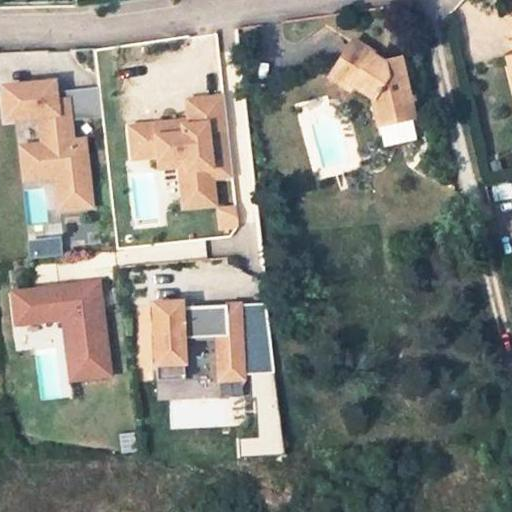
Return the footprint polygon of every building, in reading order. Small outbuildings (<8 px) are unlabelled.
[(373,103),(379,129),(414,122),(402,65),(386,68),(372,63),(374,61),(354,47),(329,82),(349,96),(352,91),(373,103)] [(48,81),(0,84),(0,115),(32,114),(34,143),(28,144),(30,172),(49,171),(51,206),(84,204),(80,138),(68,138),(67,119),(65,100),(49,101),(48,81)] [(151,113),(125,115),(127,148),(128,148),(128,149),(153,147),(154,151),(180,149),(181,167),(186,166),(187,184),(207,182),(206,170),(226,169),(220,89),(184,92),(185,112),(186,122),(181,122),(180,116),(152,118),(151,115),(151,113)] [(97,98),(65,100),(67,119),(99,116),(97,98)] [(185,112),(151,115),(152,118),(180,116),(181,122),(186,122),(185,112)] [(30,172),(28,144),(5,145),(8,174),(30,172)] [(180,149),(154,151),(155,164),(173,162),(176,200),(208,197),(207,182),(187,184),(186,166),(181,167),(180,149)] [(228,200),(211,202),(212,220),(230,219),(228,200)] [(35,237),(20,238),(21,254),(36,253),(35,237)] [(49,281),(2,285),(4,322),(52,319),(56,385),(98,382),(93,293),(51,296),(49,281)] [(172,303),(143,303),(144,366),(172,366),(172,338),(207,338),(207,385),(229,385),(229,378),(230,312),(230,308),(172,308),(172,303)] [(257,310),(230,312),(229,378),(262,378),(257,310)] [(484,449),(484,463),(494,463),(494,450),(484,449)]
